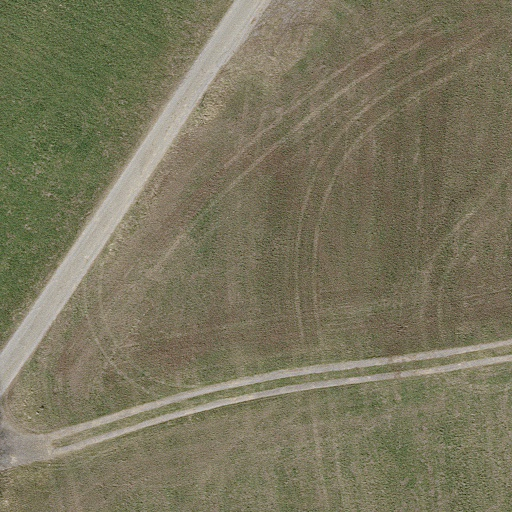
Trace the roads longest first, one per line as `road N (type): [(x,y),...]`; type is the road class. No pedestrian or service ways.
road 1 (track): [(0,457),(247,390),(511,351)]
road 2 (unclassified): [(0,374),(254,0)]
